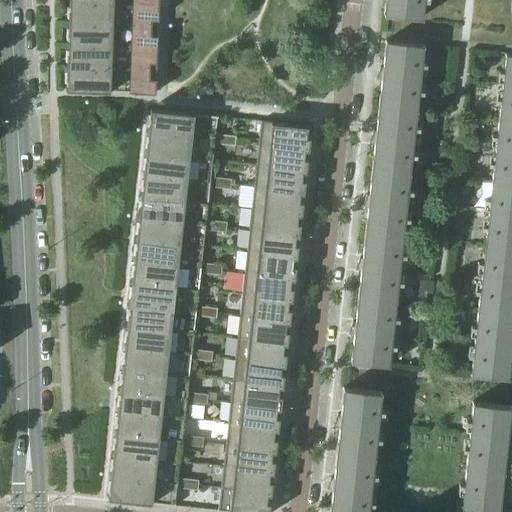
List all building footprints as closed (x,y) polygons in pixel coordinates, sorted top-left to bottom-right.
[(384,12),(388,13),(420,15),(420,16),(422,16),(422,15),(421,14),(422,0),(384,0),(384,11),(383,11),(383,13),(384,13),(384,12)] [(68,16),(68,23),(111,25),(112,3),(68,1),(68,5),(66,5),(66,16),(68,16)] [(137,4),(135,47),(156,48),(157,34),(152,34),(152,19),(157,19),(158,5),(137,4)] [(67,38),(67,45),(110,46),(111,25),(68,23),(67,27),(66,27),(65,38),(67,38)] [(367,206),(366,220),(362,258),(359,258),(359,257),(354,269),(355,270),(355,269),(360,270),(355,322),(352,322),(352,321),(347,333),(348,333),(353,333),(351,359),(350,359),(350,360),(351,361),(351,360),(388,364),(387,364),(389,364),(389,363),(390,345),(395,346),(396,336),(391,336),(393,319),(398,319),(399,316),(394,315),(397,282),(402,283),(403,280),(398,279),(400,255),(405,256),(406,253),(401,252),(404,219),(409,219),(410,216),(405,215),(407,192),(412,192),(413,189),(408,188),(411,155),(416,155),(417,152),(412,152),(414,128),(419,128),(419,125),(415,125),(418,92),(423,92),(423,89),(418,89),(421,65),(426,65),(426,62),(421,61),(423,46),(424,46),(424,44),(422,44),(422,45),(387,41),(386,41),(386,40),(385,40),(385,41),(382,67),(380,67),(380,66),(379,66),(375,79),(376,78),(381,79),(375,131),(373,131),(373,130),(368,142),(369,142),(374,142),(368,195),(366,195),(366,194),(361,206),(362,206),(362,205),(367,206)] [(66,59),(66,66),(110,68),(110,46),(67,45),(67,48),(65,48),(64,59),(66,59)] [(156,48),(135,47),(134,92),(155,92),(155,78),(150,77),(151,62),(156,62),(156,48)] [(481,272),(481,276),(479,289),(474,288),(474,291),(479,292),(475,326),(470,325),(469,335),(474,335),(472,352),(467,352),(467,354),(472,355),(470,372),(470,373),(471,374),(471,373),(507,377),(508,378),(508,375),(511,350),(511,339),(511,337),(511,54),(506,54),(505,53),(504,55),(505,55),(503,71),(498,70),(498,74),(503,74),(500,98),(495,97),(495,100),(500,101),(496,135),(491,134),(491,137),(496,137),(493,161),(488,161),(488,163),(493,164),(489,198),(484,198),(484,201),(489,201),(486,225),(481,225),(481,228),(486,228),(482,262),(477,261),(476,271),(481,272)] [(110,68),(66,66),(66,70),(64,70),(64,81),(65,81),(65,89),(109,91),(110,68)] [(148,124),(147,131),(191,135),(193,113),(150,108),(149,113),(147,113),(146,124),(148,124)] [(260,120),(258,143),(308,148),(310,125),(260,120)] [(145,146),(145,152),(188,157),(191,135),(147,131),(147,135),(145,134),(144,145),(145,146)] [(214,143),(224,144),(225,134),(216,133),(214,143)] [(429,133),(428,147),(442,148),(442,134),(429,133)] [(225,134),(224,144),(234,145),(235,135),(225,134)] [(258,143),(256,164),(305,169),(308,148),(258,143)] [(143,167),(142,174),(186,178),(188,157),(145,152),(144,156),(142,156),(141,167),(143,167)] [(256,164),(253,186),(303,191),(305,169),(256,164)] [(141,188),(140,195),(184,200),(186,178),(142,174),(142,177),(140,177),(139,188),(141,188)] [(210,186),(220,187),(221,177),(211,176),(210,186)] [(221,177),(220,187),(230,188),(231,178),(221,177)] [(253,186),(251,207),(301,212),(303,191),(253,186)] [(138,210),(138,216),(181,221),(184,200),(140,195),(140,199),(138,199),(137,210),(138,210)] [(251,207),(248,229),(298,234),(301,212),(251,207)] [(136,231),(135,238),(179,243),(181,221),(138,216),(137,220),(135,220),(134,231),(136,231)] [(205,229),(215,230),(216,220),(206,219),(205,229)] [(216,220),(215,230),(225,231),(226,221),(216,220)] [(248,229),(246,250),(296,255),(298,234),(248,229)] [(134,253),(133,259),(177,264),(179,243),(135,238),(135,242),(133,242),(132,253),(134,253)] [(422,255),(431,255),(431,242),(422,242),(422,255)] [(246,250),(244,271),(294,277),(296,255),(246,250)] [(131,274),(131,281),(174,286),(177,264),(133,259),(133,263),(131,263),(130,274),(131,274)] [(200,272),(210,273),(211,263),(201,262),(200,272)] [(211,263),(210,273),(220,274),(221,264),(211,263)] [(244,271),(241,293),(291,298),(294,277),(244,271)] [(415,302),(427,303),(430,281),(417,279),(415,302)] [(129,296),(128,303),(172,307),(174,286),(131,281),(130,285),(128,285),(127,296),(129,296)] [(241,293),(239,315),(289,320),(291,298),(241,293)] [(127,318),(126,324),(170,329),(172,307),(128,303),(128,307),(126,307),(125,318),(127,318)] [(196,315),(206,316),(207,306),(197,305),(196,315)] [(207,306),(206,316),(216,317),(217,307),(207,306)] [(239,315),(237,336),(286,342),(289,320),(239,315)] [(124,339),(124,346),(167,351),(170,329),(126,324),(125,328),(124,328),(122,339),(124,339)] [(237,336),(234,358),(284,363),(286,342),(237,336)] [(122,361),(121,367),(165,372),(167,351),(124,346),(123,350),(121,350),(120,361),(122,361)] [(191,358),(201,359),(202,350),(192,349),(191,358)] [(202,350),(201,359),(211,361),(212,351),(202,350)] [(234,358),(232,379),(282,385),(284,363),(234,358)] [(120,382),(119,389),(163,394),(165,372),(121,367),(121,371),(119,371),(118,382),(120,382)] [(232,379),(230,401),(279,406),(282,385),(232,379)] [(342,388),(340,414),(337,414),(337,413),(332,425),(333,425),(339,425),(333,478),(330,477),(331,477),(330,477),(326,489),(326,488),(332,489),(329,511),(367,511),(369,501),(374,502),(374,499),(369,498),(372,474),(377,475),(377,472),(372,471),(376,438),(381,438),(381,435),(376,434),(379,411),(384,411),(384,408),(379,407),(381,393),(381,391),(379,391),(346,387),(344,387),(342,387),(342,388)] [(117,404),(116,410),(160,415),(163,394),(119,389),(118,393),(117,393),(115,404),(117,404)] [(186,401),(196,402),(197,393),(187,391),(186,401)] [(197,393),(196,402),(206,404),(207,394),(197,393)] [(230,401),(227,422),(277,428),(279,406),(230,401)] [(463,485),(461,496),(460,509),(455,508),(455,511),(460,511),(459,511),(497,511),(498,507),(501,507),(501,508),(506,496),(505,496),(500,496),(502,470),(503,470),(503,469),(505,443),(508,444),(508,445),(511,433),(511,432),(511,433),(507,432),(509,406),(510,406),(510,405),(509,405),(505,405),(473,401),(471,401),(471,403),(472,403),(470,418),(465,417),(465,421),(470,421),(467,445),(462,444),(462,448),(467,448),(463,481),(458,481),(458,484),(463,485)] [(115,425),(114,432),(158,437),(160,415),(116,410),(116,414),(114,414),(113,425),(115,425)] [(227,422),(225,444),(275,449),(277,428),(227,422)] [(113,447),(112,453),(156,458),(158,437),(114,432),(114,436),(112,435),(111,447),(113,447)] [(182,444),(191,445),(193,435),(183,434),(182,444)] [(193,435),(191,445),(201,446),(203,437),(193,435)] [(225,444),(223,465),(272,471),(275,449),(225,444)] [(110,468),(109,475),(153,479),(156,458),(112,453),(111,457),(110,457),(108,468),(110,468)] [(223,465),(220,487),(270,492),(272,471),(223,465)] [(153,479),(109,475),(109,479),(107,478),(106,490),(108,490),(107,498),(151,502),(153,479)] [(177,487),(187,488),(188,478),(178,477),(177,487)] [(188,478),(187,488),(197,489),(198,480),(188,478)] [(230,489),(228,511),(239,511),(267,511),(270,492),(220,487),(220,488),(230,489)]
